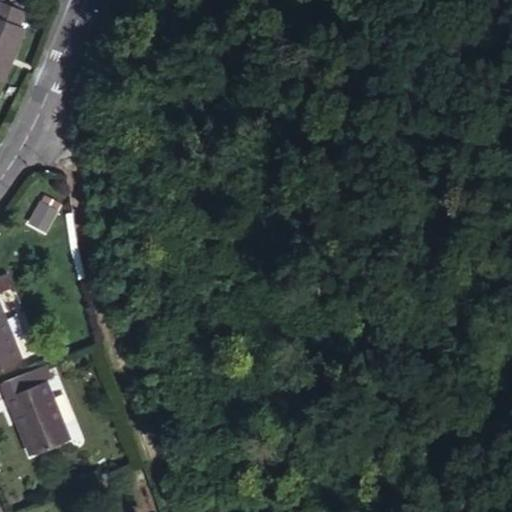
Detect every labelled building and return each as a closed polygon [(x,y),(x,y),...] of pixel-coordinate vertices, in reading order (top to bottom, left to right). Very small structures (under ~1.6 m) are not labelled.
[(0,0),(0,17),(19,25),(25,11),(0,0)] [(0,78),(2,79),(23,28),(19,25),(0,17),(0,78)] [(29,218),(44,228),(56,208),(40,199),(29,218)] [(0,313),(0,365),(18,359),(0,313)] [(1,382),(7,396),(42,382),(49,379),(43,365),(23,373),(1,382)] [(42,382),(7,396),(30,455),(67,440),(42,382)]
